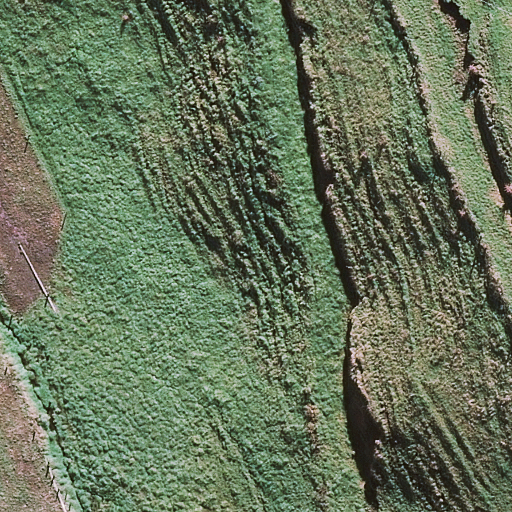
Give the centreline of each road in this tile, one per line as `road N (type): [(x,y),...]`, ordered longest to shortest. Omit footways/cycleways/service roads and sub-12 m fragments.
road 1 (track): [(347,509),(326,448),(316,374),(329,304),(319,218),(262,0)]
road 2 (track): [(426,0),(511,238)]
